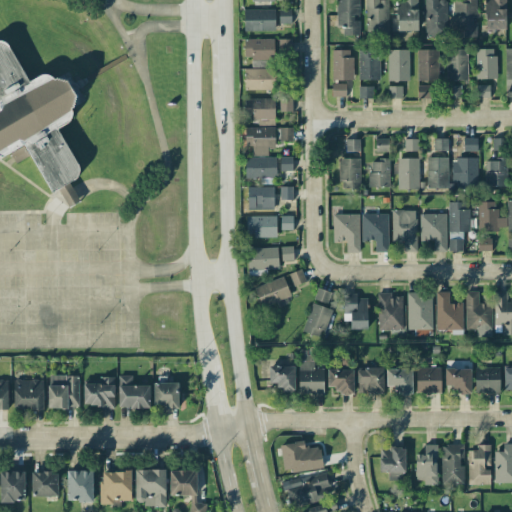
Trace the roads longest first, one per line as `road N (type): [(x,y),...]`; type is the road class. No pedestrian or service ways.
road 1 (residential): [(511,417),(0,436)]
road 2 (secondary): [(247,425),(226,276),(224,88)]
road 3 (secondary): [(189,0),(196,277)]
road 4 (residential): [(326,266),(315,248),(313,0)]
road 5 (residential): [(314,118),(511,115)]
road 6 (residential): [(326,266),(511,269)]
